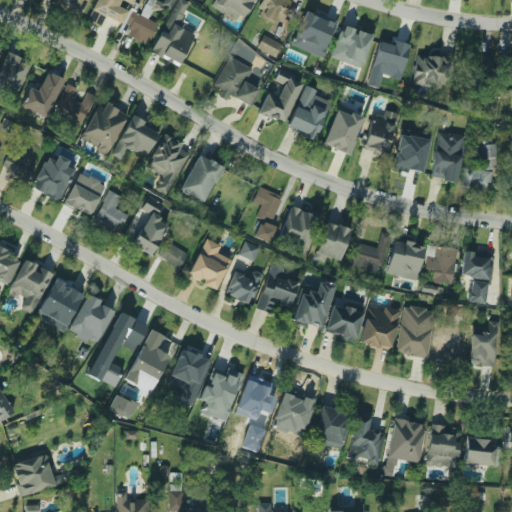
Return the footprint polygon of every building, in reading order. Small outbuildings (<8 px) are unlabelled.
[(81,0),(59,0),(78,9),(81,0)] [(95,0),(87,21),(100,26),(104,17),(120,24),(125,10),(117,6),(120,0),(130,4),(131,0),(95,0)] [(241,22),(252,0),(216,0),(213,7),(241,22)] [(276,27),(289,0),(263,0),(255,16),(276,27)] [(143,46),(157,25),(133,10),(119,30),(143,46)] [(291,45),(323,58),(337,22),(305,10),(291,45)] [(165,53),(175,59),(187,39),(163,25),(149,48),(162,56),(165,53)] [(366,62),(376,34),(360,28),(355,39),(342,33),(336,50),(366,62)] [(257,48),(273,55),(278,43),(261,37),(257,48)] [(377,64),(405,71),(410,52),(391,48),(393,40),(384,38),(377,64)] [(207,80),(217,62),(192,49),(183,66),(207,80)] [(511,51),(500,51),(500,62),(511,61),(511,51)] [(0,62),(0,87),(17,92),(27,60),(3,53),(0,62)] [(449,58),(415,53),(410,83),(445,88),(449,58)] [(493,54),(481,54),(481,72),(493,72),(493,54)] [(250,69),(227,57),(211,87),(248,106),(257,89),(244,82),(250,69)] [(39,102),(52,96),(40,68),(27,74),(30,82),(21,86),(28,103),(37,99),(39,102)] [(79,103),(70,99),(74,89),(65,84),(54,109),(82,121),(93,96),(84,92),(79,103)] [(251,109),(273,120),(282,103),(260,92),(251,109)] [(120,115),(98,103),(83,130),(105,142),(120,115)] [(288,118),(300,123),(295,136),(307,140),(317,114),(294,105),(288,118)] [(150,135),(135,126),(143,113),(135,108),(112,144),(136,158),(150,135)] [(331,111),(320,140),(340,148),(351,118),(331,111)] [(392,125),(371,119),(362,148),(384,155),(392,125)] [(161,176),(154,189),(165,195),(189,150),(162,135),(145,167),(161,176)] [(390,161),(415,169),(421,151),(395,143),(390,161)] [(497,157),(496,144),(482,145),(483,158),(497,157)] [(456,156),(427,154),(426,164),(435,165),(434,178),(454,179),(456,156)] [(31,187),(54,198),(68,166),(45,155),(31,187)] [(9,174),(23,183),(34,166),(20,157),(9,174)] [(215,170),(193,158),(182,177),(204,189),(215,170)] [(491,171),(461,169),(460,187),(489,189),(491,171)] [(233,205),(249,187),(229,171),(214,190),(233,205)] [(103,190),(79,177),(64,203),(88,217),(103,190)] [(259,207),(254,215),(268,223),(281,199),(259,187),(250,202),(259,207)] [(114,209),(120,197),(107,191),(92,221),(117,233),(126,215),(114,209)] [(300,209),(291,205),(279,233),(303,243),(310,225),(296,219),(300,209)] [(351,223),(327,214),(317,239),(342,248),(351,223)] [(149,248),(159,232),(135,217),(125,234),(149,248)] [(274,227),(260,222),(254,237),(268,242),(274,227)] [(187,278),(215,290),(228,259),(216,253),(219,246),(203,239),(187,278)] [(178,270),(188,254),(165,240),(155,256),(178,270)] [(419,243),(390,240),(388,262),(417,265),(419,243)] [(238,254),(253,261),(259,247),(244,241),(238,254)] [(346,265),(372,272),(377,249),(352,242),(346,265)] [(455,249),(426,246),(424,268),(431,269),(430,283),(451,285),(455,249)] [(18,259),(0,250),(0,282),(5,285),(18,259)] [(489,256),(462,253),(460,277),(469,278),(467,303),(485,305),(489,256)] [(51,272),(38,266),(38,265),(24,259),(9,290),(25,297),(20,308),(32,314),(51,272)] [(246,304),(259,279),(237,268),(224,293),(246,304)] [(272,301),(288,306),(295,283),(266,274),(255,308),(269,312),(272,301)] [(46,307),(67,318),(78,296),(57,285),(46,307)] [(322,298),(297,290),(288,316),(313,325),(322,298)] [(114,311),(87,295),(68,330),(94,345),(114,311)] [(361,311),(331,304),(324,333),(353,340),(361,311)] [(130,315),(127,320),(118,315),(108,334),(131,346),(143,322),(130,315)] [(395,347),(423,351),(427,319),(410,317),(409,323),(398,322),(395,347)] [(378,351),(382,341),(388,344),(393,334),(365,322),(356,342),(378,351)] [(92,339),(76,331),(69,346),(85,354),(92,339)] [(461,333),(433,332),(432,352),(460,353),(461,333)] [(171,348),(146,335),(137,355),(161,367),(171,348)] [(192,382),(205,357),(182,345),(169,370),(192,382)] [(492,349),(467,349),(467,367),(492,367),(492,349)] [(213,398),(229,396),(227,380),(222,381),(221,373),(210,375),(213,398)] [(261,409),(267,394),(256,389),(259,383),(246,378),(237,399),(261,409)] [(197,387),(187,382),(182,393),(192,398),(197,387)] [(294,433),(303,404),(287,399),(290,389),(282,386),(269,425),(294,433)] [(129,420),(137,403),(115,394),(107,410),(129,420)] [(0,420),(12,412),(0,395),(0,420)] [(320,405),(311,441),(340,448),(348,412),(320,405)] [(355,415),(346,456),(376,464),(383,434),(366,430),(368,418),(355,415)] [(0,438),(2,438),(7,453),(32,444),(23,419),(0,426),(0,438)] [(387,436),(414,444),(419,428),(392,420),(387,436)] [(136,431),(125,431),(124,439),(136,440),(136,431)] [(425,450),(443,456),(448,440),(430,435),(425,450)] [(495,465),(496,440),(464,439),(463,464),(495,465)] [(52,487),(43,455),(9,465),(19,497),(52,487)] [(168,508),(182,508),(183,484),(169,484),(168,508)] [(138,511),(139,488),(119,488),(119,511),(138,511)] [(269,511),(270,503),(257,503),(257,511),(260,511),(269,511)]
